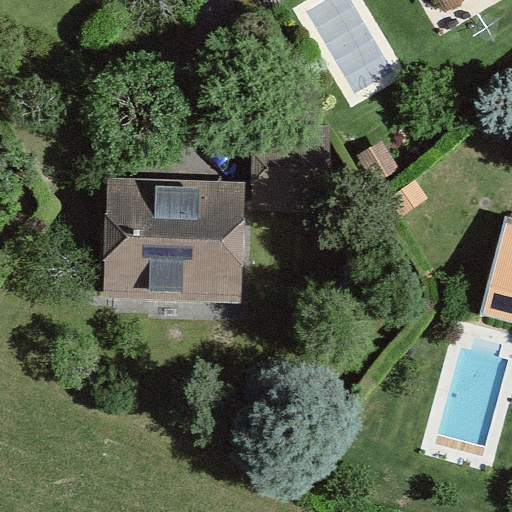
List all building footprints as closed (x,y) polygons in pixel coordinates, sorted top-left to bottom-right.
[(443,0),(455,19),(485,0),(443,0)] [(334,140),(260,138),(258,201),(333,203),(334,140)] [(389,141),(362,158),(378,180),(407,167),(389,141)] [(114,184),(110,302),(245,307),(249,189),(114,184)] [(511,227),(487,321),(511,328),(511,227)]
